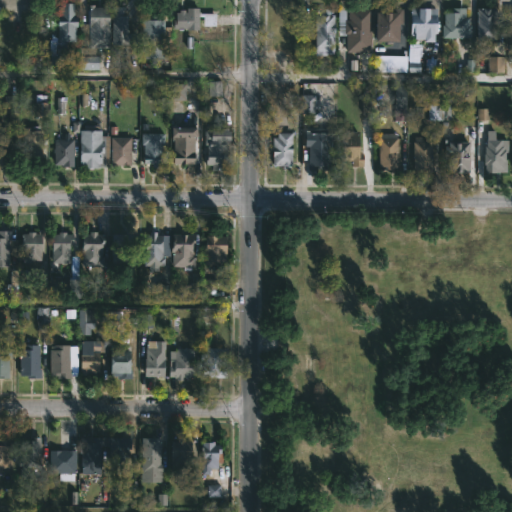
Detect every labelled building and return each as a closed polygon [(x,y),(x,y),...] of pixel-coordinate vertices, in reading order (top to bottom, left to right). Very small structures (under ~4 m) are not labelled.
[(73,4),(73,17),(77,17),(76,28),(74,28),(74,41),(65,41),(65,47),(67,47),(67,51),(55,51),(55,55),(48,55),(48,39),(56,40),(56,29),(52,29),(52,22),(59,22),(60,4),(73,4)] [(106,5),(106,49),(93,48),(93,55),(95,56),(95,69),(76,69),(76,67),(70,67),(70,57),(78,56),(78,24),(84,24),(85,5),(100,7),(100,4),(106,5)] [(123,7),(123,16),(126,16),(126,30),(127,30),(127,34),(134,34),(134,45),(111,45),(111,7),(123,7)] [(196,8),(196,12),(197,12),(197,31),(172,29),(173,13),(176,13),(176,10),(182,10),(183,12),(183,8),(196,8)] [(433,31),(432,42),(421,42),(421,39),(408,39),(408,36),(407,36),(407,8),(433,8),(433,31)] [(463,8),(463,18),(466,18),(466,25),(468,25),(468,39),(439,38),(441,13),(448,13),(448,8),(463,8)] [(480,40),(475,40),(475,8),(495,9),(495,40),(480,40)] [(331,9),(333,23),(332,54),(316,55),(316,54),(313,54),(314,15),(315,15),(315,9),(331,9)] [(370,9),(370,53),(344,53),(345,34),(343,34),(343,37),(335,36),(336,10),(344,10),(344,20),(347,20),(347,9),(370,9)] [(395,43),(373,42),(373,13),(388,13),(388,9),(402,9),(402,25),(398,24),(398,43),(395,43)] [(511,45),(509,45),(503,45),(504,11),(511,11),(511,45)] [(156,16),(156,20),(162,20),(162,26),(171,26),(171,43),(162,43),(162,51),(158,51),(158,60),(140,60),(140,20),(147,20),(147,16),(156,16)] [(503,42),(492,42),(492,50),(503,50),(503,42)] [(227,44),(227,61),(205,60),(205,52),(196,52),(196,44),(227,44)] [(373,72),(406,72),(406,56),(374,56),(373,72)] [(487,72),(503,73),(504,57),(487,56),(487,72)] [(207,96),(221,96),(221,81),(207,81),(207,96)] [(185,100),(185,84),(171,83),(170,99),(185,100)] [(406,87),(394,86),(394,120),(405,121),(406,87)] [(314,95),(302,95),(301,113),(314,114),(314,95)] [(4,113),(18,113),(18,96),(4,96),(4,113)] [(56,114),(64,114),(64,98),(56,97),(56,114)] [(47,116),(48,103),(34,102),(34,116),(47,116)] [(371,102),(361,102),(362,115),(371,115),(371,102)] [(427,120),(441,120),(441,105),(427,105),(427,120)] [(485,109),(476,109),(477,119),(486,119),(485,109)] [(98,131),(98,136),(106,137),(105,168),(93,167),(93,169),(80,169),(80,167),(74,166),(76,131),(81,131),(82,126),(96,127),(96,130),(98,131)] [(28,128),(28,131),(39,131),(38,162),(18,162),(19,128),(28,128)] [(192,128),(191,165),(168,164),(168,155),(170,155),(170,138),(166,138),(166,128),(192,128)] [(0,130),(0,165),(7,166),(9,131),(0,130)] [(326,130),(325,132),(332,132),(332,147),(329,147),(328,170),(305,170),(305,149),(302,149),(303,132),(309,132),(309,130),(326,130)] [(494,131),(494,140),(507,140),(507,153),(504,153),(504,159),(506,159),(506,173),(483,173),(482,154),(483,147),(485,147),(485,131),(494,131)] [(228,132),(228,142),(224,142),(224,168),(215,168),(215,171),(206,171),(206,166),(203,166),(203,149),(204,149),(202,132),(228,132)] [(357,132),(357,154),(361,154),(361,167),(348,167),(348,162),(335,162),(336,132),(357,132)] [(284,166),(271,166),(271,137),(276,138),(276,133),(291,133),(290,166),(284,166)] [(396,134),(396,138),(397,139),(396,170),(385,170),(385,168),(377,168),(378,133),(396,134)] [(159,147),(158,165),(140,165),(140,147),(138,147),(138,134),(163,134),(162,147),(159,147)] [(429,136),(429,142),(431,142),(431,171),(412,171),(412,143),(414,143),(414,136),(429,136)] [(120,165),(109,165),(110,137),(130,138),(129,165),(120,165)] [(70,140),(69,167),(51,165),(51,139),(70,140)] [(467,141),(467,173),(446,173),(446,152),(444,152),(444,144),(447,144),(447,141),(467,141)] [(95,230),(95,233),(104,233),(102,255),(104,255),(104,265),(80,264),(80,233),(88,233),(88,230),(95,230)] [(0,267),(10,267),(9,231),(0,231),(0,267)] [(155,231),(155,234),(160,234),(160,256),(164,256),(164,265),(141,265),(141,256),(145,257),(145,247),(142,247),(142,234),(148,234),(148,231),(155,231)] [(32,233),(32,234),(38,234),(38,259),(21,259),(21,254),(16,254),(16,240),(18,240),(18,234),(24,234),(24,232),(32,233)] [(63,232),(63,235),(71,235),(71,244),(65,244),(66,264),(48,264),(49,235),(55,235),(55,232),(63,232)] [(192,233),(192,265),(169,265),(169,239),(170,239),(170,233),(192,233)] [(132,234),(131,273),(112,273),(113,256),(107,256),(107,241),(109,241),(110,234),(132,234)] [(225,235),(224,263),(201,263),(202,234),(225,235)] [(168,284),(154,285),(154,297),(169,296),(168,284)] [(47,328),(48,307),(37,307),(36,328),(47,328)] [(78,335),(93,335),(92,309),(78,310),(78,335)] [(151,314),(140,314),(140,328),(151,328),(151,314)] [(90,339),(104,340),(104,351),(96,351),(96,377),(75,374),(77,339),(90,339)] [(127,342),(127,365),(129,365),(128,378),(114,378),(114,375),(112,375),(112,372),(104,371),(105,349),(109,349),(109,344),(112,344),(112,341),(127,342)] [(158,342),(158,347),(162,347),(162,353),(165,353),(165,360),(162,360),(162,376),(139,376),(139,358),(142,358),(142,347),(144,347),(144,342),(158,342)] [(8,372),(8,376),(0,376),(0,344),(10,344),(10,356),(8,356),(8,372)] [(36,344),(36,368),(38,368),(38,378),(23,377),(23,375),(16,375),(16,347),(19,347),(19,344),(36,344)] [(68,344),(68,368),(70,368),(69,378),(46,377),(49,345),(52,345),(52,344),(68,344)] [(171,377),(165,377),(165,365),(169,365),(169,358),(171,358),(171,347),(191,347),(191,377),(171,377)] [(220,360),(220,364),(222,364),(222,377),(199,376),(199,367),(201,367),(201,360),(197,360),(197,347),(225,347),(225,360),(220,360)] [(37,436),(36,466),(17,465),(17,458),(19,458),(19,439),(27,439),(27,436),(37,436)] [(151,436),(152,440),(159,440),(159,447),(160,447),(160,472),(149,472),(149,483),(139,483),(139,436),(151,436)] [(190,440),(189,467),(178,466),(178,471),(168,471),(169,440),(175,441),(175,436),(183,437),(183,440),(190,440)] [(98,445),(98,473),(78,473),(78,453),(76,453),(76,442),(79,442),(79,437),(100,437),(100,445),(98,445)] [(108,468),(106,468),(106,437),(129,437),(129,449),(126,449),(126,468),(108,468)] [(211,441),(211,443),(219,443),(220,462),(216,462),(217,468),(208,470),(208,474),(199,474),(198,441),(211,441)] [(73,472),(46,472),(47,450),(74,450),(73,472)] [(219,485),(207,485),(207,496),(219,497),(219,485)]
